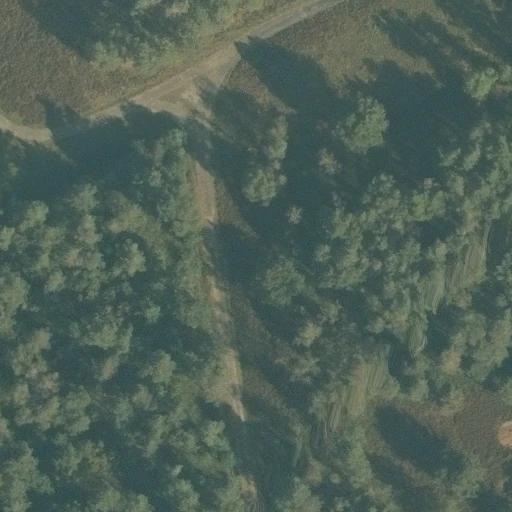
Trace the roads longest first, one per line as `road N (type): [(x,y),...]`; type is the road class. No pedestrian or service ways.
road 1 (track): [(234,511),(167,89),(19,159),(0,155)]
road 2 (track): [(167,89),(360,0)]
